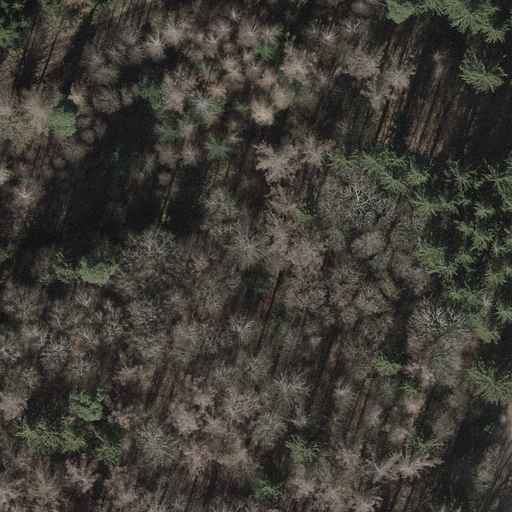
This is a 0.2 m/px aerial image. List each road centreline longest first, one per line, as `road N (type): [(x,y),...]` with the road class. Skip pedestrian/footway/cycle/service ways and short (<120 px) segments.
road 1 (track): [(0,430),(237,478),(330,511)]
road 2 (track): [(0,69),(173,0)]
